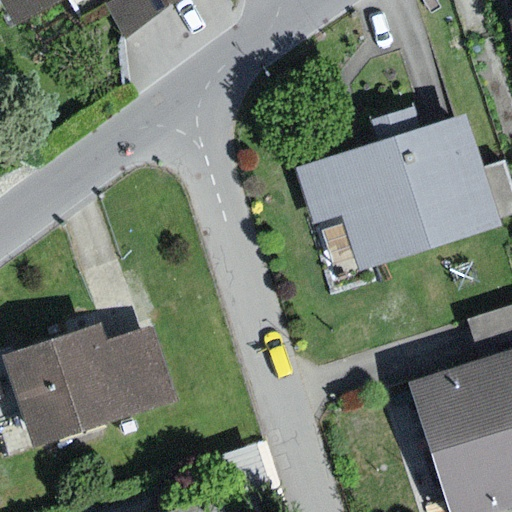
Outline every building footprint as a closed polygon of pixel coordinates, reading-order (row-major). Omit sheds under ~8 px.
[(3,0),(18,30),(70,0),(116,0),(105,5),(126,39),(185,0),(3,0)] [(466,117),(300,171),(335,280),(502,227),(499,219),(483,169),(466,117)] [(511,185),(504,162),(483,169),(499,219),(511,214),(511,185)] [(511,306),(468,321),(482,364),(511,354),(511,306)] [(101,328),(5,359),(34,449),(131,419),(107,345),(101,328)] [(156,328),(107,345),(131,419),(180,402),(156,328)] [(412,385),(435,460),(511,436),(511,354),(482,364),(412,385)] [(511,436),(435,460),(451,511),(508,511),(511,511),(511,436)] [(209,462),(222,497),(226,511),(266,511),(287,505),(266,443),(209,462)] [(226,511),(222,497),(175,511),(226,511)]
